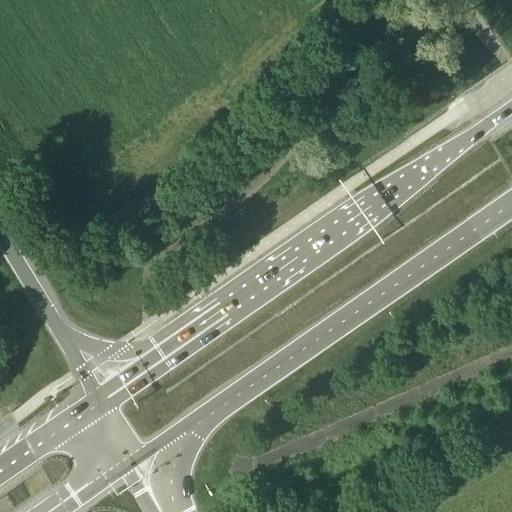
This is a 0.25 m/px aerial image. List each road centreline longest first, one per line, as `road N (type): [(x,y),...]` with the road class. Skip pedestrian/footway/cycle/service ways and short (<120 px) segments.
road 1 (primary): [(511,109),(98,397)]
road 2 (primary): [(200,418),(511,204)]
road 3 (motorway): [(98,397),(0,232)]
